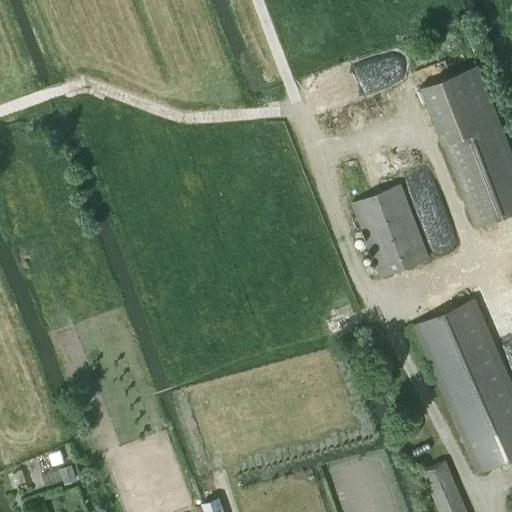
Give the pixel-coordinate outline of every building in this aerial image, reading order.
[(419,84),(472,225),(511,209),(511,156),(476,62),(419,84)] [(381,275),(426,258),(398,184),(353,201),(381,275)] [(479,471),(511,456),(511,386),(473,298),(414,324),(479,471)] [(438,511),(467,511),(446,460),(421,471),(438,511)] [(72,464),(60,468),(64,479),(76,475),(72,464)] [(199,504),(202,511),(220,511),(216,498),(199,504)]
